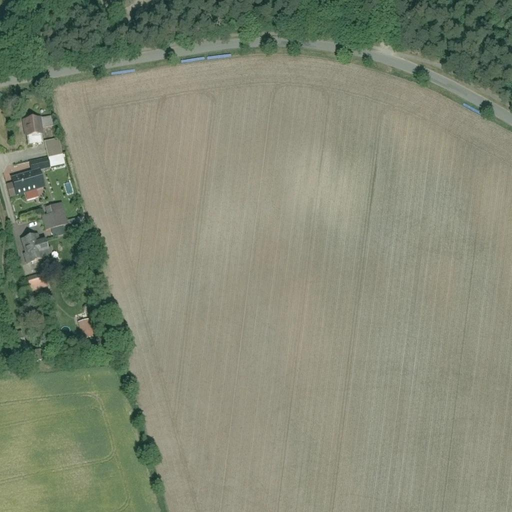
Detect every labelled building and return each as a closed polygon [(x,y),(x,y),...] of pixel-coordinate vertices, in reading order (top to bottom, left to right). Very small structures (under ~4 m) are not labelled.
[(23,121),(26,148),(41,146),(38,119),(23,121)] [(43,121),(44,130),(53,129),(52,121),(43,121)] [(44,145),(48,160),(62,157),(58,142),(44,145)] [(44,162),(28,165),(30,173),(46,170),(44,162)] [(36,192),(45,189),(41,173),(9,181),(11,190),(6,192),(8,200),(25,196),(27,203),(38,201),(36,192)] [(42,218),(45,232),(70,227),(65,206),(45,210),(47,217),(42,218)] [(30,267),(32,274),(57,268),(54,256),(38,260),(37,256),(47,254),(43,241),(33,244),(32,239),(21,242),(28,268),(30,267)] [(26,282),(29,296),(50,290),(47,277),(26,282)] [(89,322),(78,325),(83,343),(94,340),(89,322)] [(11,352),(26,347),(22,334),(7,338),(11,352)]
